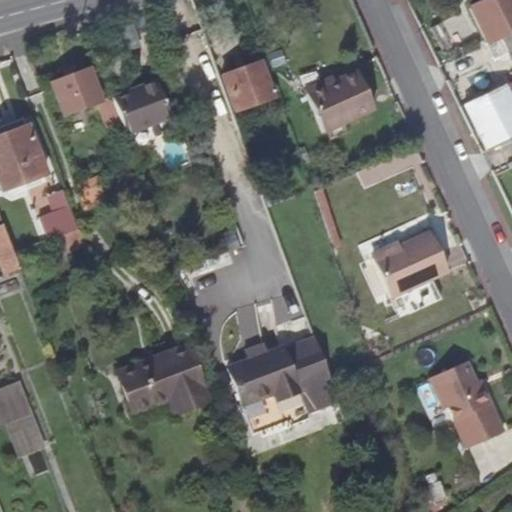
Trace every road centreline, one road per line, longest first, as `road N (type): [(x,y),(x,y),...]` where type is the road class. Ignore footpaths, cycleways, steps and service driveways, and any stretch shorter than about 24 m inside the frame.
road 1 (unknown): [(176,0),(254,258),(250,337)]
road 2 (residential): [(511,303),(373,0)]
